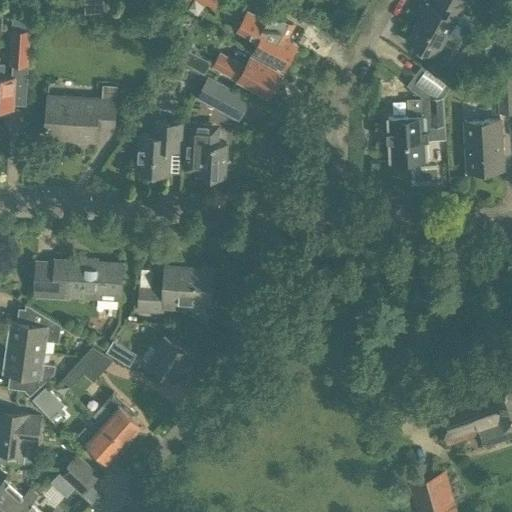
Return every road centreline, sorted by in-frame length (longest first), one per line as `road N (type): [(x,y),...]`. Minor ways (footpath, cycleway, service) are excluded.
road 1 (residential): [(104,511),(147,470),(226,363),(264,296),(275,213)]
road 2 (residential): [(275,213),(0,199)]
road 3 (residential): [(346,214),(346,86),(392,0)]
road 4 (residential): [(346,214),(511,225)]
